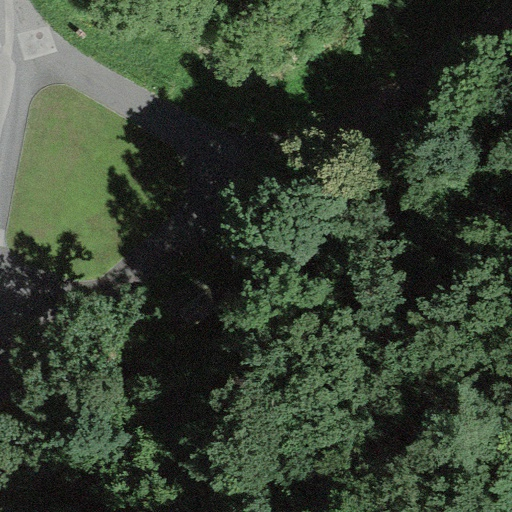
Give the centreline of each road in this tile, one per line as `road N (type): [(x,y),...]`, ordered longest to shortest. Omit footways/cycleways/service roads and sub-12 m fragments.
road 1 (residential): [(272,147),(109,318),(0,311)]
road 2 (residential): [(12,8),(272,147)]
road 3 (residential): [(272,147),(472,0)]
